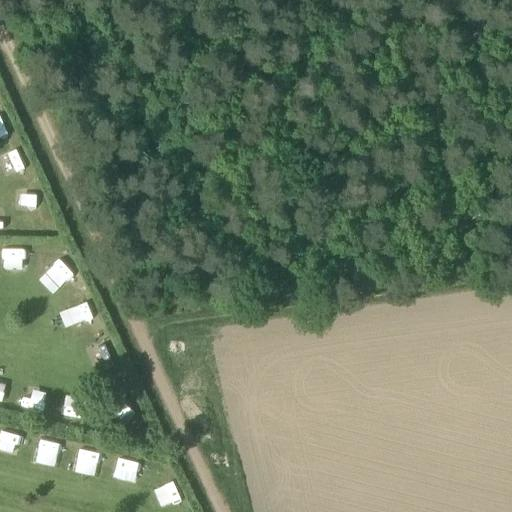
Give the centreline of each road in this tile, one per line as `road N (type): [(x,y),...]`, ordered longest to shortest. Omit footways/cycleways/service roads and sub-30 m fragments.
road 1 (track): [(220,511),(9,48)]
road 2 (track): [(137,326),(511,269)]
